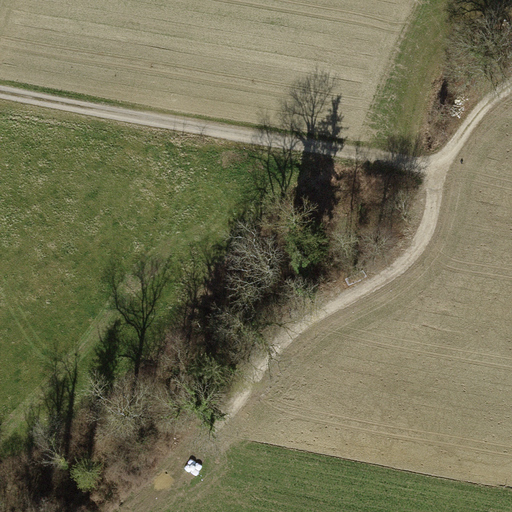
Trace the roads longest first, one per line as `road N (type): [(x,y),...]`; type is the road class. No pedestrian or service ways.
road 1 (track): [(137,511),(318,316),(413,270),(437,227),(435,173),(511,89)]
road 2 (track): [(0,83),(435,173)]
